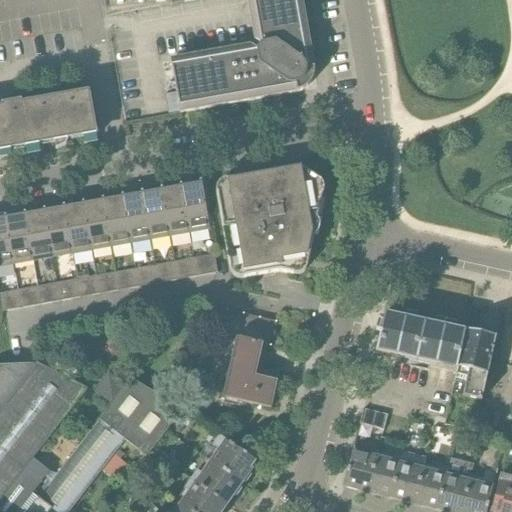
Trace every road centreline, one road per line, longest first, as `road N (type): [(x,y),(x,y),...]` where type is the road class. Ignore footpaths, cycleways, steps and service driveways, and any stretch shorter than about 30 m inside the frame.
road 1 (residential): [(0,188),(375,123)]
road 2 (residential): [(288,504),(328,410),(364,233)]
road 3 (residential): [(511,267),(364,233)]
road 4 (residential): [(375,123),(357,0)]
